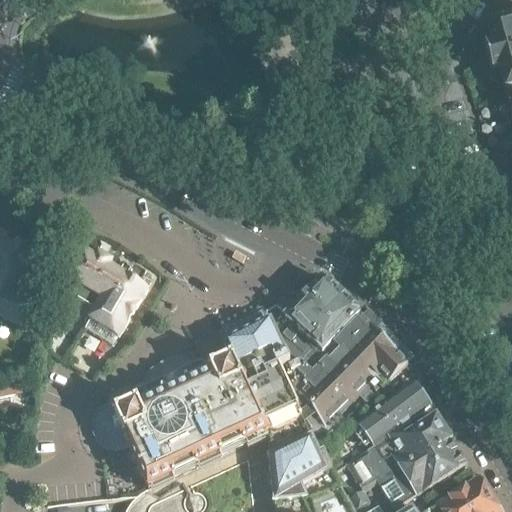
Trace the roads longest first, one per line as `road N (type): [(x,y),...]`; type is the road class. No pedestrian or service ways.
road 1 (secondary): [(302,247),(104,147),(0,84)]
road 2 (residential): [(302,247),(268,279),(229,292),(92,205),(0,191)]
road 3 (secondary): [(511,473),(420,329),(366,279)]
road 4 (residential): [(400,214),(421,161),(441,57),(470,0)]
road 5 (residential): [(511,343),(504,266),(433,252),(400,214)]
